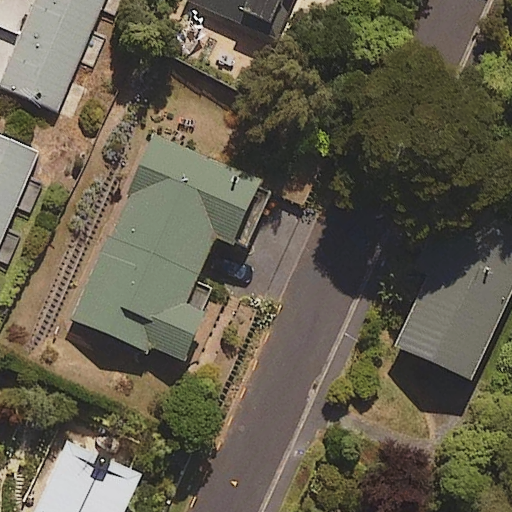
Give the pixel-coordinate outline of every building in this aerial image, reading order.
[(110,0),(38,0),(0,87),(0,88),(60,114),(110,0)] [(304,0),(194,0),(191,9),(277,42),(291,6),(301,9),(304,0)] [(267,193),(158,143),(72,329),(186,381),(210,328),(188,318),(219,251),(236,259),(267,193)] [(0,259),(40,166),(0,149),(0,259)] [(511,319),(511,275),(452,248),(399,363),(476,398),(511,319)] [(105,462),(74,448),(47,511),(143,511),(150,497),(99,476),(105,462)]
